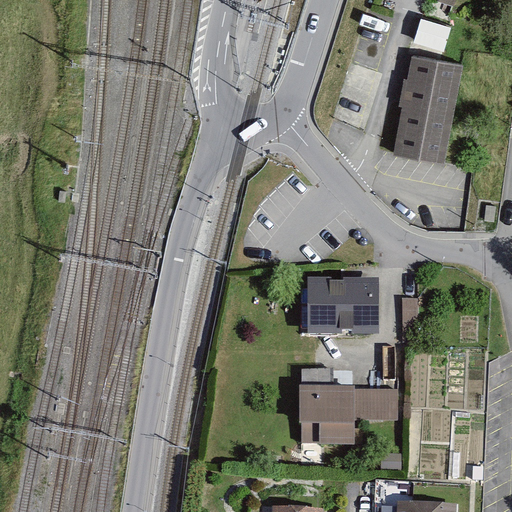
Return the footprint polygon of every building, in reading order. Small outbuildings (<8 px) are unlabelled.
[(450,26),(421,17),(414,40),(443,48),(450,26)] [(458,67),(412,58),(395,136),(441,145),(458,67)] [(495,208),(486,207),(485,220),(494,221),(495,208)] [(381,280),(309,277),(307,332),(379,335),(381,280)] [(337,381),(337,369),(301,369),(301,381),(337,381)] [(402,389),(301,387),(300,443),(353,444),(353,422),(401,423),(402,389)] [(456,511),(457,502),(398,500),(397,511),(456,511)]
